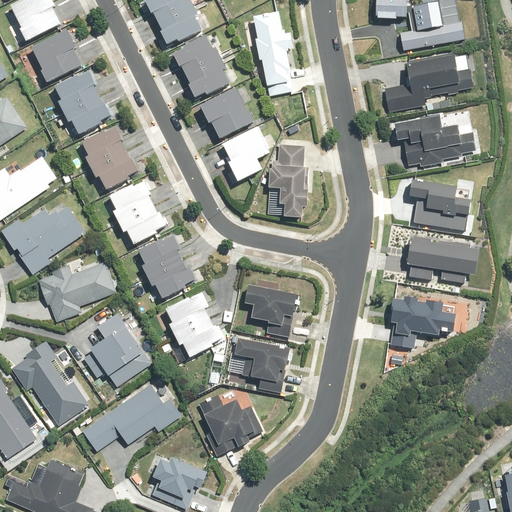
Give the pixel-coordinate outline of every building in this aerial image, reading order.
[(60,26),(49,4),(52,3),(50,0),(22,0),(8,7),(18,29),(16,30),(23,44),(27,42),(60,26)] [(160,21),(195,4),(192,0),(147,0),(154,13),(156,12),(160,21)] [(407,0),(367,0),(367,22),(406,24),(407,0)] [(181,40),(203,30),(197,16),(200,14),(195,4),(160,21),(165,30),(163,31),(169,44),(180,39),(181,40)] [(434,4),(408,10),(413,34),(397,37),(401,55),(464,42),(460,23),(439,28),(434,4)] [(294,93),(285,50),(294,48),(291,33),(282,34),(277,12),(263,15),(264,18),(251,20),(256,42),(253,43),(257,62),(260,61),(265,87),(267,87),(270,98),(294,93)] [(48,84),(80,68),(70,47),(63,33),(29,50),(39,71),(36,72),(43,86),(48,84)] [(189,74),(223,57),(218,47),(215,48),(208,35),(186,46),(187,47),(176,53),(183,66),(185,65),(189,74)] [(384,89),(389,114),(424,106),(423,99),(445,94),(446,96),(473,90),(465,57),(453,60),(452,55),(402,66),(406,84),(384,89)] [(210,93),(232,83),(225,69),(228,67),(223,57),(189,74),(194,83),(192,84),(198,97),(209,92),(210,93)] [(80,75),(58,85),(64,99),(61,101),(66,111),(101,95),(96,85),(98,84),(92,72),(81,77),(80,75)] [(243,112),(233,90),(196,108),(205,126),(209,124),(216,140),(252,123),(246,111),(243,112)] [(101,95),(66,111),(71,122),(74,120),(81,133),(103,123),(103,121),(113,116),(107,103),(105,103),(101,95)] [(0,146),(29,128),(8,96),(0,101),(0,146)] [(393,125),(396,142),(404,140),(405,147),(403,147),(407,164),(417,163),(418,169),(441,165),(441,160),(460,157),(460,153),(474,150),(469,125),(438,131),(435,118),(393,125)] [(107,130),(85,140),(92,154),(88,156),(93,166),(128,149),(123,140),(125,139),(119,126),(108,132),(107,130)] [(221,146),(228,161),(223,164),(233,185),(238,182),(262,171),(257,161),(270,154),(258,128),(221,146)] [(277,191),(277,206),(282,206),(281,217),(299,218),(299,208),(306,209),(307,168),(302,168),(302,148),(278,147),(278,161),(272,161),(272,169),(267,169),(267,190),(277,191)] [(128,149),(93,166),(98,176),(102,175),(108,188),(131,177),(130,176),(140,171),(134,157),(132,158),(128,149)] [(5,170),(4,168),(0,171),(0,223),(1,225),(50,189),(47,185),(57,177),(41,156),(23,170),(17,161),(5,170)] [(135,184),(112,195),(119,208),(116,210),(121,220),(155,204),(151,194),(153,193),(146,181),(135,186),(135,184)] [(407,182),(405,199),(422,201),(421,212),(414,211),(413,225),(464,231),(469,189),(407,182)] [(155,204),(121,220),(126,231),(129,229),(136,243),(158,232),(157,230),(168,225),(161,212),(159,213),(155,204)] [(21,225),(19,221),(0,232),(13,253),(16,251),(31,275),(51,263),(47,257),(67,245),(64,241),(81,230),(67,207),(48,218),(43,211),(21,225)] [(163,238),(141,248),(147,262),(144,264),(149,274),(184,257),(179,248),(181,247),(175,234),(164,240),(163,238)] [(405,265),(408,265),(406,280),(463,287),(464,276),(476,277),(480,246),(411,238),(411,242),(408,242),(405,265)] [(184,257),(149,274),(154,284),(158,283),(164,296),(186,285),(186,284),(196,279),(190,265),(188,266),(184,257)] [(59,275),(44,280),(38,282),(46,306),(48,306),(54,322),(59,320),(82,313),(80,307),(114,296),(103,261),(85,267),(83,262),(57,270),(59,275)] [(266,322),(266,325),(268,325),(266,334),(287,338),(296,297),(245,286),(241,303),(251,305),(248,319),(266,322)] [(190,297),(168,307),(175,321),(171,323),(176,333),(211,316),(206,307),(208,306),(202,293),(191,298),(190,297)] [(401,299),(401,302),(390,301),(388,325),(393,325),(391,348),(414,350),(415,334),(435,336),(435,333),(449,335),(451,316),(440,315),(441,306),(414,304),(415,300),(401,299)] [(88,349),(115,390),(151,366),(116,315),(96,329),(103,339),(88,349)] [(211,316),(176,333),(181,343),(185,342),(191,355),(213,344),(213,343),(223,338),(217,324),(215,325),(211,316)] [(259,380),(257,390),(279,394),(287,349),(234,339),(231,356),(252,360),(248,378),(259,380)] [(88,406),(74,383),(67,387),(52,363),(57,360),(46,341),(34,349),(36,352),(10,368),(25,392),(31,388),(55,427),(88,406)] [(0,451),(6,460),(35,441),(4,393),(8,391),(1,381),(0,378),(0,451)] [(153,428),(156,432),(179,417),(167,399),(160,405),(148,387),(81,432),(96,453),(119,438),(125,447),(153,428)] [(236,449),(247,443),(245,437),(251,434),(253,438),(262,433),(249,407),(240,412),(234,401),(223,407),(218,397),(207,403),(212,411),(201,416),(217,447),(231,439),(236,449)] [(159,481),(156,488),(167,494),(164,501),(187,511),(204,473),(171,458),(168,466),(159,462),(151,478),(159,481)] [(82,488),(78,487),(84,474),(62,465),(59,473),(46,467),(37,487),(29,483),(28,488),(12,481),(3,501),(29,511),(96,511),(75,503),(82,488)] [(511,511),(511,473),(500,476),(507,511),(511,511)] [(488,511),(486,498),(467,503),(468,511),(488,511)]
